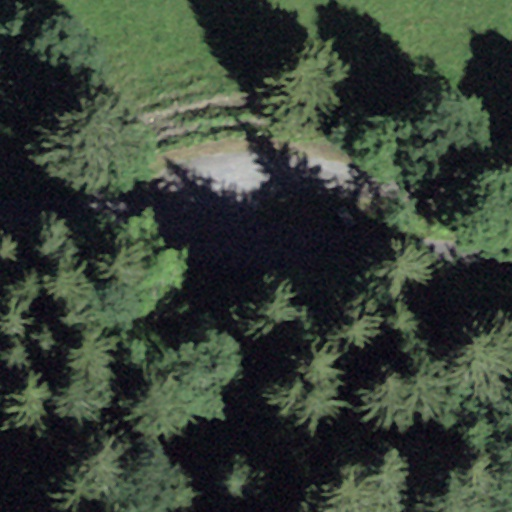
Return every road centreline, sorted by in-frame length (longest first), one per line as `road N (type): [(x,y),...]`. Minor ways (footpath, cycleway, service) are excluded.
road 1 (unclassified): [(182,201),(186,228),(212,252),(348,238),(511,254)]
road 2 (unclassified): [(182,201),(192,179),(215,169),(362,181),(511,180)]
road 3 (unclassified): [(182,201),(0,204)]
